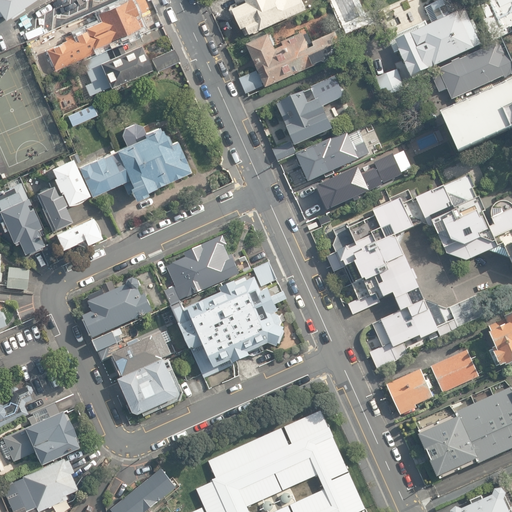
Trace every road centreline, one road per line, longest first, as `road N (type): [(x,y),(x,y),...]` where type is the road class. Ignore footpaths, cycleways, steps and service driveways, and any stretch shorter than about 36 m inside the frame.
road 1 (residential): [(262,188),(58,283),(52,294),(68,337),(111,428),(132,441),(339,352)]
road 2 (residential): [(262,188),(178,0)]
road 3 (residential): [(339,352),(262,188)]
road 4 (residential): [(408,511),(339,352)]
